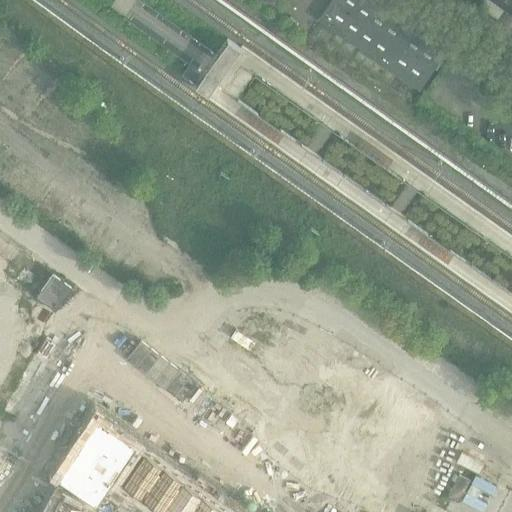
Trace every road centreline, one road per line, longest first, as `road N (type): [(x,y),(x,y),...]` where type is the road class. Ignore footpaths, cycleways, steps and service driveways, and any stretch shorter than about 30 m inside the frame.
road 1 (residential): [(107,319),(265,290),(308,300),(511,436)]
road 2 (residential): [(320,511),(135,377),(107,319)]
road 3 (residential): [(107,319),(79,271),(0,214)]
road 4 (residential): [(511,76),(398,0)]
road 5 (residential): [(0,509),(42,439),(52,397)]
